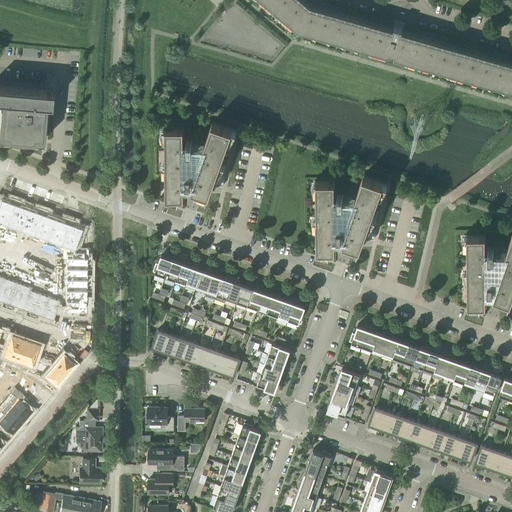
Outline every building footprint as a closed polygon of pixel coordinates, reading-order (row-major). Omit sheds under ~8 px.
[(402,30),(394,27),(393,30),(309,6),(302,0),(264,0),(298,28),(387,54),(388,53),(395,53),(394,56),(511,89),(511,63),(401,32),(402,30)] [(0,85),(0,98),(3,99),(3,104),(0,103),(0,136),(43,141),(46,108),(43,107),(43,102),(50,103),(52,90),(22,87),(0,85)] [(184,127),(166,127),(166,197),(184,197),(184,186),(192,186),(192,188),(209,194),(212,186),(223,185),(236,130),(212,122),(203,146),(192,145),(192,142),(187,141),(187,144),(184,144),(184,127)] [(335,181),(316,181),(317,251),(335,251),(335,239),(343,239),(342,242),(360,248),(363,239),(373,239),(387,184),(363,175),(354,200),(343,198),(343,195),(337,195),(337,198),(335,198),(335,181)] [(2,198),(0,202),(0,222),(75,250),(83,227),(2,198)] [(485,235),(467,235),(468,304),(486,304),(486,293),(494,293),(493,296),(510,302),(511,296),(511,233),(505,253),(494,252),(494,249),(488,248),(488,251),(485,251),(485,235)] [(165,276),(172,257),(171,256),(169,256),(168,256),(166,256),(165,256),(161,255),(158,264),(156,263),(153,271),(155,271),(155,272),(165,276)] [(66,257),(65,312),(87,312),(87,258),(66,257)] [(176,280),(182,262),(178,261),(178,260),(177,259),(176,258),(175,257),(172,257),(165,276),(176,280)] [(186,283),(193,264),(191,263),(190,263),(188,263),(187,263),(186,263),(182,262),(176,280),(186,283)] [(196,287),(202,269),(198,268),(199,267),(197,266),(196,265),(195,265),(193,264),(186,283),(196,287)] [(206,291),(213,271),(212,271),(210,270),(209,270),(206,270),(206,271),(202,269),(196,287),(206,291)] [(215,299),(223,277),(219,275),(218,274),(217,273),(216,272),(215,272),(213,271),(206,291),(204,295),(215,299)] [(0,275),(0,301),(53,320),(60,300),(29,289),(30,287),(0,275)] [(226,278),(223,277),(215,299),(225,303),(227,298),(233,278),(232,278),(231,278),(229,277),(227,277),(226,278)] [(237,302),(243,284),(239,282),(238,281),(237,280),(236,279),(233,278),(227,298),(237,302)] [(247,305),(254,286),(253,285),(251,285),(250,285),(247,285),(243,284),(237,302),(247,305)] [(257,309),(264,291),(260,290),(260,289),(259,288),(258,287),(256,287),(254,286),(247,305),(257,309)] [(267,312),(274,293),(273,292),(271,292),(270,292),(268,292),(267,293),(264,291),(257,309),(267,312)] [(278,316),(284,298),(280,297),(280,296),(279,295),(278,295),(277,294),(275,293),(274,293),(267,312),(278,316)] [(288,320),(295,300),(293,300),(292,299),(290,299),(288,299),(288,300),(284,298),(278,316),(288,320)] [(297,301),(295,300),(288,320),(298,323),(299,322),(301,323),(303,315),(302,315),(305,306),(301,304),(300,303),(298,302),(297,301)] [(362,346),(369,326),(367,326),(366,326),(364,326),(362,326),(358,325),(354,334),(352,333),(350,341),(352,341),(351,342),(362,346)] [(372,350),(378,332),(374,331),(375,330),(373,329),(372,328),(371,327),(369,326),(362,346),(372,350)] [(161,352),(168,333),(158,329),(152,347),(156,348),(156,349),(157,350),(158,351),(159,352),(161,352)] [(382,353),(389,334),(388,333),(386,333),(385,333),(382,333),(378,332),(372,350),(382,353)] [(172,354),(178,336),(168,333),(161,352),(163,353),(164,353),(166,353),(167,353),(168,353),(172,354)] [(0,347),(0,360),(2,361),(5,354),(19,359),(26,339),(12,334),(6,350),(0,347)] [(392,357),(399,339),(395,338),(395,337),(394,336),(393,335),(391,335),(389,334),(382,353),(392,357)] [(182,360),(189,340),(178,336),(172,354),(176,356),(177,357),(178,358),(180,359),(182,360)] [(26,339),(19,359),(32,364),(30,371),(37,374),(41,362),(34,360),(39,344),(26,339)] [(403,361),(410,341),(408,341),(407,340),(405,340),(404,340),(403,340),(402,341),(399,339),(392,357),(403,361)] [(193,361),(199,344),(189,340),(182,360),(183,360),(185,360),(186,361),(188,361),(189,361),(189,360),(193,361)] [(413,364),(419,347),(415,345),(414,344),(413,343),(412,342),(410,341),(403,361),(413,364)] [(272,343),(268,353),(287,360),(288,359),(288,357),(288,356),(288,354),(288,353),(289,349),(272,343)] [(202,367),(209,347),(199,344),(193,361),(197,363),(196,363),(198,364),(199,365),(200,366),(202,367)] [(213,369),(220,351),(209,347),(202,367),(204,367),(205,368),(207,368),(209,368),(209,367),(213,369)] [(423,368),(430,348),(429,348),(427,348),(426,347),(424,347),(423,347),(423,348),(419,347),(413,364),(423,368)] [(433,372),(440,354),(436,352),(435,351),(434,350),(432,349),(430,348),(423,368),(433,372)] [(223,374),(230,355),(220,351),(213,369),(217,370),(217,371),(218,372),(219,372),(220,373),(222,374),(223,374)] [(287,361),(287,360),(268,353),(264,363),(282,370),(283,366),(284,366),(285,365),(286,364),(287,362),(287,361)] [(41,362),(37,374),(44,376),(46,373),(57,382),(73,363),(62,354),(50,368),(47,364),(41,362)] [(443,375),(450,356),(449,355),(448,355),(446,355),(445,355),(444,355),(443,355),(440,354),(433,372),(443,375)] [(240,358),(230,355),(223,374),(224,375),(226,375),(227,375),(229,375),(230,375),(234,376),(240,358)] [(454,379),(460,361),(456,360),(456,359),(455,358),(454,357),(453,357),(451,356),(450,356),(443,375),(454,379)] [(464,382),(471,363),(469,362),(468,362),(466,362),(465,362),(464,362),(460,361),(454,379),(464,382)] [(281,374),(282,370),(264,363),(261,374),(280,381),(281,379),(281,378),(281,376),(281,375),(281,374)] [(474,386),(480,368),(476,367),(477,366),(476,365),(474,365),(473,364),(472,363),(471,363),(464,382),(474,386)] [(337,377),(336,378),(356,385),(360,374),(342,368),(341,372),(340,372),(339,373),(338,374),(337,375),(337,377)] [(484,390),(491,370),(490,370),(488,369),(487,369),(484,369),(484,370),(480,368),(474,386),(484,390)] [(492,370),(491,370),(484,390),(495,393),(501,376),(497,374),(496,373),(495,372),(493,371),(492,370)] [(280,381),(261,374),(257,384),(258,385),(257,386),(265,389),(266,387),(275,391),(276,386),(277,386),(278,385),(279,384),(279,383),(280,381)] [(509,399),(511,390),(511,377),(511,378),(509,378),(509,379),(505,377),(499,395),(509,399)] [(361,386),(356,385),(336,378),(336,379),(335,382),(335,384),(336,385),(335,389),(352,395),(357,396),(361,386)] [(13,395),(4,406),(22,422),(32,411),(19,401),(24,395),(15,387),(10,393),(13,395)] [(349,405),(352,395),(335,389),(333,392),(332,393),(331,395),(330,396),(329,398),(349,405)] [(345,416),(349,405),(329,398),(329,399),(328,401),(328,402),(328,404),(328,405),(329,405),(327,409),(336,412),(336,414),(343,417),(344,415),(345,416)] [(0,422),(13,433),(22,422),(4,406),(0,410),(0,422)] [(167,417),(167,407),(148,406),(148,422),(162,423),(162,430),(173,430),(174,417),(167,417)] [(378,429),(385,410),(374,406),(368,424),(372,425),(372,426),(373,427),(375,428),(376,429),(378,429)] [(185,416),(178,415),(177,430),(185,431),(185,430),(185,420),(205,420),(205,407),(185,407),(185,416)] [(87,418),(84,418),(84,420),(79,420),(79,426),(75,426),(75,436),(76,436),(75,442),(83,450),(85,450),(101,450),(102,427),(94,427),(94,419),(98,419),(99,408),(91,408),(87,408),(87,418)] [(389,431),(395,414),(385,410),(378,429),(379,430),(381,430),(382,430),(383,431),(385,430),(389,431)] [(398,437),(405,417),(395,414),(389,431),(393,433),(394,434),(395,435),(396,436),(398,437)] [(409,439),(415,421),(405,417),(398,437),(400,437),(401,438),(403,438),(404,438),(405,438),(405,437),(409,439)] [(419,444),(426,424),(415,421),(409,439),(413,440),(413,441),(414,441),(415,442),(417,443),(418,444),(419,444)] [(243,424),(239,434),(259,441),(259,440),(259,439),(260,437),(260,436),(260,435),(259,434),(260,430),(251,427),(252,425),(244,422),(244,424),(243,424)] [(430,446),(436,428),(426,424),(419,444),(420,445),(422,445),(423,445),(425,445),(426,445),(426,444),(430,446)] [(439,451),(446,432),(436,428),(430,446),(434,447),(433,448),(435,449),(436,450),(437,450),(439,451)] [(450,453),(457,435),(446,432),(439,451),(441,452),(442,452),(444,452),(446,452),(450,453)] [(258,442),(259,441),(239,434),(235,445),(253,451),(254,447),(255,447),(256,446),(257,445),(258,444),(258,442)] [(460,459),(467,439),(457,435),(450,453),(454,455),(455,456),(456,457),(458,458),(460,459)] [(477,443),(467,439),(460,459),(461,459),(463,459),(464,460),(466,460),(467,459),(471,461),(477,443)] [(484,467),(491,448),(481,444),(475,462),(479,463),(479,464),(480,465),(481,466),(483,467),(484,467)] [(253,451),(235,445),(232,455),(251,462),(252,460),(252,459),(252,457),(252,456),(252,455),(253,451)] [(495,469),(502,451),(491,448),(484,467),(486,468),(487,468),(489,468),(490,468),(491,468),(492,468),(495,469)] [(173,456),(173,449),(149,449),(149,455),(147,455),(147,461),(149,461),(149,463),(164,463),(164,469),(184,469),(184,456),(173,456)] [(308,458),(307,459),(327,466),(331,455),(330,455),(330,453),(323,450),(322,452),(313,449),(312,453),(311,453),(310,454),(309,455),(308,457),(308,458)] [(505,475),(511,455),(502,451),(495,469),(499,471),(500,472),(502,473),(503,474),(505,475)] [(250,464),(251,462),(232,455),(228,465),(246,471),(247,467),(248,468),(249,467),(250,465),(250,464)] [(79,482),(101,482),(101,467),(93,467),(93,465),(94,465),(95,458),(83,458),(82,467),(80,467),(79,482)] [(323,476),(327,466),(307,459),(307,460),(307,462),(307,463),(306,465),(306,466),(307,466),(306,470),(323,476)] [(356,459),(354,465),(360,467),(362,461),(356,459)] [(219,473),(224,475),(244,482),(244,481),(245,479),(245,478),(245,477),(245,475),(244,475),(246,471),(228,465),(222,463),(219,473)] [(375,471),(371,481),(390,488),(391,487),(391,486),(391,484),(391,483),(391,482),(391,481),(392,477),(383,474),(384,472),(376,469),(376,471),(375,471)] [(320,486),(323,476),(306,470),(304,474),(304,473),(303,475),(302,476),(301,477),(300,478),(300,479),(320,486)] [(148,492),(168,493),(168,484),(172,484),(173,473),(161,473),(160,479),(149,478),(148,492)] [(244,483),(244,482),(224,475),(221,485),(239,492),(240,488),(241,488),(241,487),(242,486),(243,484),(244,483)] [(316,496),(320,486),(300,479),(300,481),(299,482),(299,484),(299,485),(299,486),(300,486),(298,490),(316,496)] [(390,489),(390,488),(371,481),(367,492),(385,498),(386,494),(387,494),(388,493),(389,492),(389,491),(390,489)] [(237,496),(239,492),(221,485),(217,496),(237,503),(237,501),(238,500),(238,498),(238,497),(238,496),(237,496)] [(313,507),(316,496),(298,490),(297,494),(296,494),(296,495),(295,496),(294,497),(293,500),(313,507)] [(39,510),(50,511),(51,511),(55,495),(43,492),(39,510)] [(383,502),(385,498),(367,492),(364,502),(383,509),(384,507),(384,506),(384,504),(384,503),(384,502),(383,502)] [(78,511),(81,498),(63,494),(59,511),(78,511)] [(236,503),(237,503),(217,496),(213,506),(214,507),(214,508),(221,511),(222,509),(229,511),(231,511),(233,508),(234,507),(235,506),(236,505),(236,503)] [(98,511),(100,501),(81,498),(78,511),(98,511)] [(295,511),(310,511),(313,507),(293,500),(292,501),(292,502),(292,504),(292,506),(293,507),(291,510),(295,511)] [(383,510),(383,509),(364,502),(359,511),(381,511),(382,511),(383,510)]
